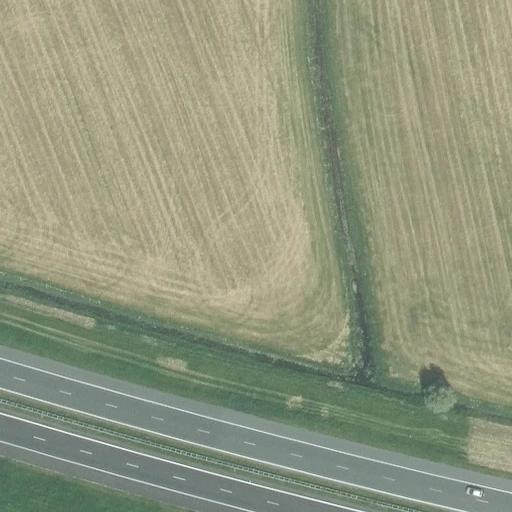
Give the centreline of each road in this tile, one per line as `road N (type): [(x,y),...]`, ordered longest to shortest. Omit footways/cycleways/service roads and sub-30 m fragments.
road 1 (motorway): [(511,508),(0,373)]
road 2 (motorway): [(0,427),(307,511)]
